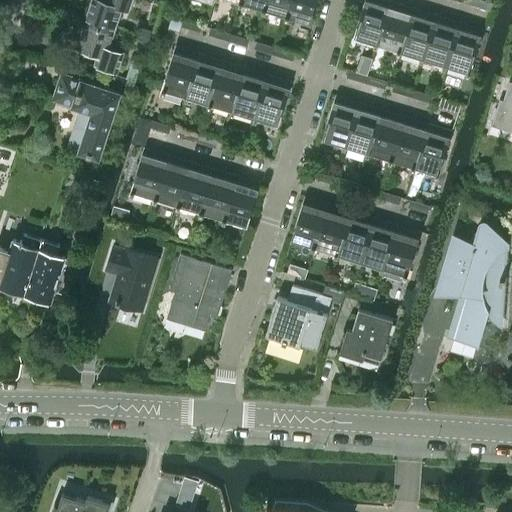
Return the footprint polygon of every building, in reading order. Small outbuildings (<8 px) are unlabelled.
[(113,31),(120,13),(129,16),(134,3),(126,0),(123,0),(121,6),(105,0),(91,0),(89,8),(85,11),(84,15),(85,18),(84,22),(113,31)] [(289,0),(264,0),(262,8),(261,10),(265,11),(265,9),(285,15),(289,0)] [(289,0),(285,15),(284,17),(288,18),(288,16),(309,22),(315,0),(289,0)] [(377,45),(378,43),(377,43),(390,2),(384,0),(364,0),(353,36),(374,42),(373,44),(377,45)] [(491,2),(483,0),(471,0),(470,3),(489,9),(491,2)] [(413,9),(390,2),(377,43),(378,43),(397,49),(396,51),(400,52),(400,50),(413,9)] [(436,16),(413,9),(400,50),(420,56),(419,58),(423,59),(423,58),(423,57),(436,16)] [(459,23),(436,16),(423,57),(423,58),(443,63),(442,65),(446,66),(446,65),(446,64),(459,23)] [(202,24),(183,18),(181,25),(199,31),(202,24)] [(108,47),(113,31),(84,22),(84,24),(80,27),(78,31),(80,34),(76,46),(97,53),(93,63),(116,71),(123,52),(108,47)] [(481,30),(459,23),(446,64),(446,65),(465,70),(465,72),(469,74),(483,28),(481,27),(481,30)] [(140,26),(136,38),(147,42),(151,30),(140,26)] [(229,32),(211,27),(209,33),(227,39),(229,32)] [(248,39),(229,32),(227,39),(246,45),(248,39)] [(275,47),(257,41),(255,48),(273,53),(275,47)] [(166,89),(185,95),(198,54),(176,47),(176,44),(175,44),(161,90),(165,91),(166,89)] [(294,53),(275,47),(273,53),(292,59),(294,53)] [(221,61),(198,54),(185,95),(184,97),(188,98),(188,96),(207,102),(208,102),(221,61)] [(244,68),(221,61),(208,102),(207,102),(207,104),(211,105),(211,103),(230,109),(231,109),(244,68)] [(134,84),(140,67),(130,63),(124,81),(134,84)] [(267,75),(244,68),(231,109),(230,109),(230,111),(234,112),(234,110),(253,116),(254,116),(267,75)] [(346,76),(366,82),(368,75),(348,69),(346,76)] [(60,78),(54,97),(81,106),(93,110),(86,130),(74,126),(68,145),(99,156),(120,91),(71,75),(62,72),(60,78)] [(289,82),(267,75),(254,116),(253,116),(253,118),(257,119),(257,117),(278,124),(291,80),(290,79),(289,82)] [(368,75),(366,82),(384,87),(386,81),(368,75)] [(392,90),(412,96),(414,89),(394,83),(392,90)] [(131,95),(134,86),(125,84),(123,93),(131,95)] [(432,95),(414,89),(412,96),(430,101),(432,95)] [(346,147),(346,145),(359,103),(336,96),(337,94),(335,93),(322,137),(343,144),(342,145),(346,147)] [(439,104),(458,110),(460,103),(441,98),(439,104)] [(511,101),(509,101),(501,128),(511,131),(511,101)] [(381,110),(359,103),(346,145),(365,151),(365,152),(369,154),(369,152),(381,110)] [(404,117),(381,110),(369,152),(388,158),(388,160),(392,161),(392,159),(404,117)] [(137,129),(136,133),(147,137),(150,126),(152,119),(141,116),(137,129)] [(427,124),(404,117),(392,159),(411,165),(411,167),(415,168),(415,166),(427,124)] [(170,125),(152,119),(150,126),(168,132),(170,125)] [(450,131),(427,124),(415,166),(434,172),(434,174),(438,175),(452,129),(450,129),(450,131)] [(198,134),(180,128),(178,135),(195,140),(198,134)] [(198,134),(195,140),(215,147),(217,140),(198,134)] [(244,148),(226,143),(224,149),(242,155),(244,148)] [(134,190),(154,196),(167,155),(145,148),(145,146),(144,145),(130,191),(134,192),(134,190)] [(263,154),(244,148),(242,155),(261,161),(263,154)] [(190,162),(167,155),(154,196),(153,198),(157,199),(157,197),(176,203),(177,203),(190,162)] [(213,169),(190,162),(177,203),(176,203),(176,205),(180,206),(180,204),(199,210),(200,210),(213,169)] [(236,176),(213,169),(200,210),(199,210),(199,212),(203,213),(203,211),(222,217),(223,218),(236,176)] [(315,177),(335,183),(337,177),(317,171),(315,177)] [(101,180),(83,174),(78,187),(96,193),(101,180)] [(258,183),(236,176),(223,218),(222,217),(222,219),(226,220),(226,219),(247,225),(260,181),(259,181),(258,183)] [(337,177),(335,183),(353,189),(355,182),(337,177)] [(361,191),(380,197),(382,191),(363,185),(361,191)] [(400,196),(382,191),(380,197),(398,203),(400,196)] [(315,248),(315,246),(327,204),(305,197),(306,195),(304,195),(291,238),(311,245),(311,247),(315,248)] [(408,206),(426,211),(428,205),(410,199),(408,206)] [(350,211),(327,204),(315,246),(334,252),(334,254),(338,255),(338,253),(350,211)] [(373,218),(350,211),(338,253),(357,259),(357,261),(360,262),(361,260),(373,218)] [(396,225),(373,218),(361,260),(380,266),(380,268),(383,269),(384,267),(396,225)] [(460,292),(460,290),(466,292),(453,336),(477,343),(487,311),(491,318),(498,324),(500,285),(503,286),(504,277),(501,276),(503,245),(508,243),(508,240),(486,222),(484,221),(483,221),(482,221),(482,222),(481,222),(469,241),(453,232),(436,290),(460,292)] [(418,232),(396,225),(384,267),(403,273),(403,275),(406,276),(420,230),(419,230),(418,232)] [(12,238),(8,250),(0,247),(0,284),(9,287),(12,293),(16,294),(21,291),(23,292),(42,238),(24,232),(21,241),(12,238)] [(60,244),(42,238),(23,292),(25,293),(28,298),(32,300),(38,297),(49,301),(65,256),(57,253),(60,244)] [(125,248),(113,244),(106,268),(118,272),(110,299),(142,309),(158,257),(126,247),(125,248)] [(232,268),(180,252),(169,289),(175,290),(166,317),(205,329),(209,314),(217,316),(224,291),(220,290),(223,281),(227,282),(232,268)] [(274,305),(266,333),(270,334),(282,338),(300,344),(301,341),(317,346),(327,312),(326,312),(331,297),(331,296),(322,293),(292,284),(288,299),(277,296),(276,300),(274,305)] [(379,363),(393,317),(359,307),(352,328),(347,327),(339,351),(379,363)] [(56,503),(54,503),(54,504),(54,506),(54,508),(54,509),(53,511),(52,511),(107,511),(110,502),(87,495),(85,500),(62,492),(58,505),(56,504),(56,503)] [(333,511),(309,500),(275,498),(271,511),(333,511)]
